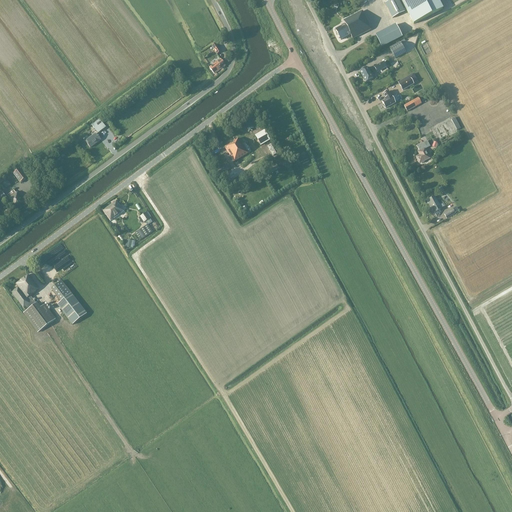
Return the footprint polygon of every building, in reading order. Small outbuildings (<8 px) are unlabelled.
[(392,18),(404,12),(398,0),(391,0),(385,3),(392,18)] [(437,0),(400,0),(413,24),(442,9),(437,0)] [(352,39),(371,29),(362,11),(343,21),(345,25),(336,30),(341,40),(350,35),(352,39)] [(400,37),(392,23),(374,34),(382,47),(400,37)] [(399,42),(389,48),(392,53),(395,59),(405,53),(402,47),(399,42)] [(211,47),(217,54),(221,52),(215,44),(211,47)] [(225,66),(220,59),(209,67),(214,74),(225,66)] [(374,67),(376,71),(382,68),(382,69),(386,67),(383,62),(374,67)] [(367,68),(360,72),(363,78),(363,79),(364,81),(365,81),(365,82),(373,78),(367,68)] [(410,79),(399,85),(402,90),(413,84),(410,79)] [(390,97),(388,92),(382,95),(385,100),(382,102),(383,105),(383,106),(384,107),(385,108),(395,103),(391,97),(390,97)] [(421,104),(419,101),(418,98),(404,106),(407,112),(421,104)] [(455,118),(450,120),(456,131),(460,128),(455,118)] [(99,119),(91,126),(97,134),(105,127),(99,119)] [(264,131),(255,136),(261,145),(269,140),(264,131)] [(90,148),(101,140),(96,134),(85,142),(90,148)] [(234,162),(248,153),(238,139),(224,147),(234,162)] [(427,141),(417,146),(419,151),(417,152),(419,155),(415,157),(419,164),(421,163),(422,164),(424,163),(424,161),(430,158),(425,149),(430,147),(427,141)] [(227,164),(217,171),(218,173),(220,176),(222,174),(229,169),(230,169),(228,167),(227,164)] [(30,176),(23,167),(20,169),(13,174),(20,183),(26,178),(30,176)] [(7,180),(2,184),(6,189),(11,185),(7,180)] [(15,213),(26,204),(17,191),(15,193),(13,190),(7,195),(9,198),(5,200),(15,213)] [(441,209),(439,204),(435,197),(428,200),(432,208),(434,213),(441,209)] [(116,201),(102,211),(110,221),(124,211),(116,201)] [(446,219),(455,214),(452,209),(444,214),(446,219)] [(146,213),(140,217),(144,223),(146,222),(150,219),(146,213)] [(132,240),(127,239),(126,244),(125,247),(132,248),(134,247),(134,246),(131,245),(132,240)] [(18,288),(11,292),(25,311),(23,312),(39,332),(56,319),(45,305),(40,308),(31,296),(36,292),(35,291),(38,289),(28,275),(15,284),(18,288)] [(86,314),(61,281),(51,289),(61,302),(57,305),(72,325),(86,314)]
